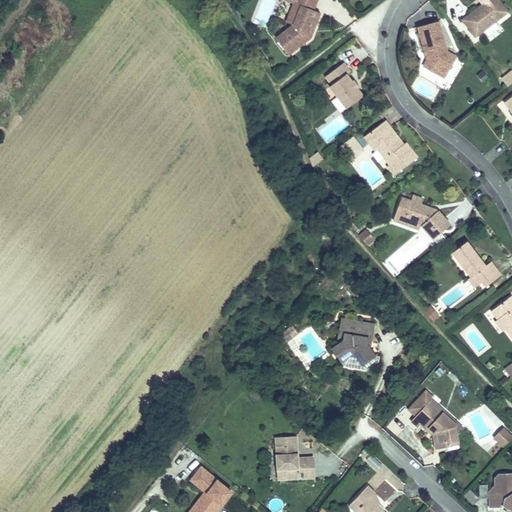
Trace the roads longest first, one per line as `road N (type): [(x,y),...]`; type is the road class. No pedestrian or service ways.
road 1 (residential): [(511,205),(476,157),(404,98),(391,46),(411,0)]
road 2 (residential): [(460,511),(369,427)]
